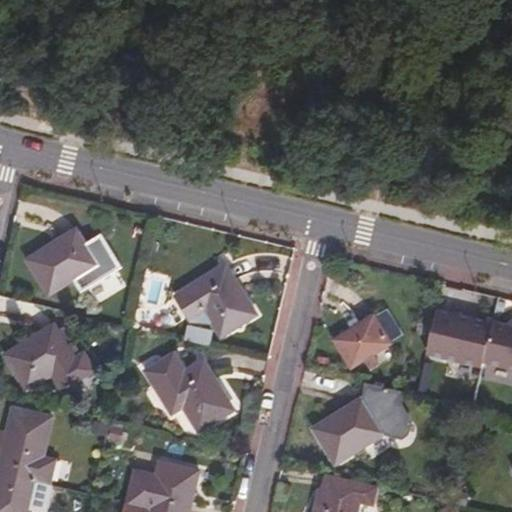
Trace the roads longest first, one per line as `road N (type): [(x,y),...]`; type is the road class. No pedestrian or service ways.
road 1 (tertiary): [(325,222),(15,146)]
road 2 (residential): [(325,222),(256,511)]
road 3 (tertiary): [(511,269),(325,222)]
